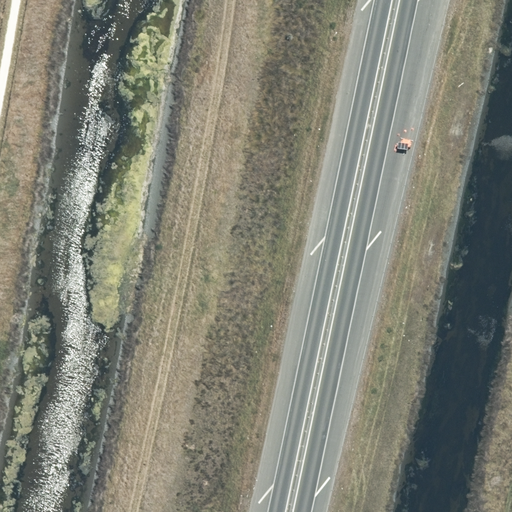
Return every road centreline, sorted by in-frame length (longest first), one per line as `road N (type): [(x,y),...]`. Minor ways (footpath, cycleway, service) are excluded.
road 1 (trunk): [(270,511),(376,0)]
road 2 (trunk): [(409,0),(303,511)]
